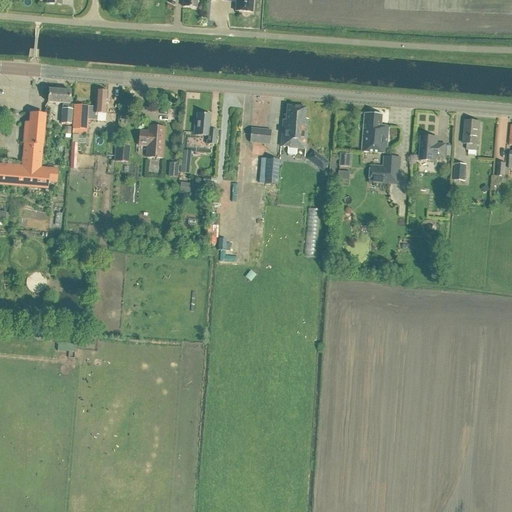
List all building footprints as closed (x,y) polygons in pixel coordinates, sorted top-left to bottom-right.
[(182,0),(182,8),(196,9),(196,1),(198,2),(198,0),(182,0)] [(234,12),(251,14),(252,0),(220,0),(220,2),(235,3),(234,12)] [(70,92),(48,91),(47,104),(62,105),(61,110),(68,111),(70,92)] [(79,121),(72,121),(71,130),(72,130),(71,135),(86,136),(86,131),(87,131),(87,120),(97,121),(97,114),(106,114),(107,93),(95,92),(94,108),(80,107),(79,121)] [(73,105),(72,121),(79,121),(80,107),(81,105),(73,105)] [(305,109),(286,107),(285,121),(282,121),(280,146),(287,147),(286,154),(288,155),(295,155),(296,154),(297,149),(305,149),(307,120),(304,120),(305,109)] [(68,111),(61,110),(60,125),(71,125),(72,111),(68,111)] [(45,116),(30,114),(29,124),(25,123),(23,144),(24,144),(22,167),(0,165),(0,184),(47,189),(48,182),(56,183),(57,170),(40,169),(45,116)] [(382,116),(365,114),(361,152),(385,154),(388,128),(381,127),(382,116)] [(210,116),(196,115),(196,123),(194,122),(193,136),(206,137),(206,144),(215,144),(216,131),(209,130),(210,116)] [(479,123),(465,122),(463,145),(467,145),(466,151),(477,152),(479,123)] [(147,132),(139,131),(138,131),(137,148),(145,148),(145,159),(162,160),(165,128),(147,127),(147,132)] [(249,143),(269,145),(271,131),(251,129),(249,143)] [(452,147),(445,147),(445,146),(436,146),(437,139),(420,138),(419,162),(435,163),(435,159),(444,159),(444,158),(451,159),(452,147)] [(242,187),(257,189),(261,153),(253,152),(254,145),(234,143),(233,147),(247,149),(245,161),(242,187)] [(113,163),(127,164),(129,147),(114,146),(113,163)] [(179,174),(188,175),(190,152),(181,151),(179,174)] [(340,154),(339,167),(351,168),(352,154),(340,154)] [(368,184),(399,186),(400,159),(383,157),(382,167),(370,166),(368,184)] [(276,186),(279,161),(266,160),(264,184),(276,186)] [(496,177),(504,177),(505,164),(497,163),(496,177)] [(167,178),(177,179),(178,165),(168,164),(167,178)] [(454,165),(453,181),(465,182),(466,166),(454,165)] [(339,173),(338,181),(349,182),(350,173),(339,173)] [(180,183),(179,192),(189,194),(191,184),(180,183)] [(503,202),(511,202),(511,188),(503,189),(503,202)] [(216,239),(216,226),(208,226),(207,238),(216,239)]
